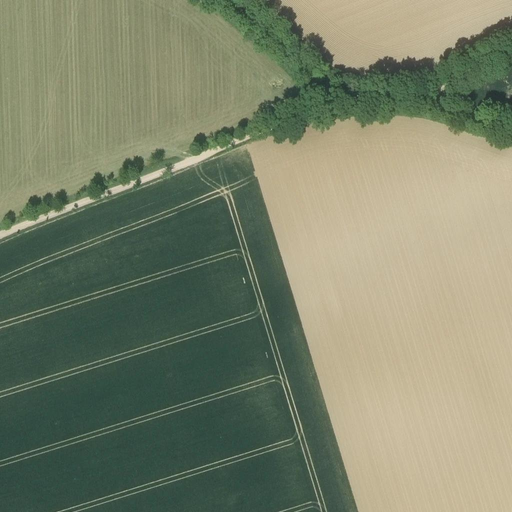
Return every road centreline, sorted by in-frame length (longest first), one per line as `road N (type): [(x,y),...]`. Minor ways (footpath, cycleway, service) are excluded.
road 1 (track): [(336,95),(0,234)]
road 2 (track): [(224,0),(336,95)]
